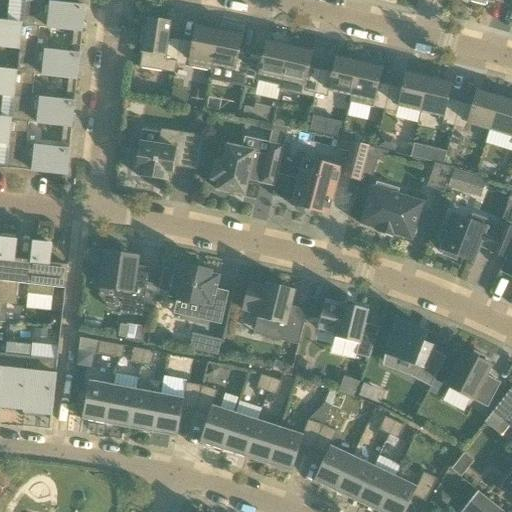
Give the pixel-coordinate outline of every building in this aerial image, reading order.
[(23,25),(23,26),(39,28),(75,32),(83,33),(85,9),(85,7),(26,1),(23,25)] [(177,65),(181,41),(169,39),(171,23),(147,19),(146,28),(143,27),(140,44),(143,44),(142,53),(140,68),(175,74),(177,65)] [(37,52),(37,50),(39,28),(23,26),(23,25),(0,22),(0,47),(20,50),(37,52)] [(211,72),(213,65),(219,32),(196,27),(193,43),(181,41),(177,65),(211,72)] [(75,32),(73,46),(81,47),(83,33),(75,32)] [(251,55),(239,52),(242,36),(219,32),(213,65),(234,70),(233,76),(246,79),(251,55)] [(259,82),(280,86),(289,47),(267,42),(263,57),(251,55),(246,79),(259,82)] [(289,47),(281,80),(305,86),(304,92),(316,95),(321,70),(309,68),(313,52),(311,52),(289,47)] [(18,72),(18,74),(34,76),(69,79),(77,80),(80,55),(37,50),(37,52),(20,50),(18,72)] [(351,96),(359,63),(336,58),(333,73),(321,70),(316,95),(328,98),(329,91),(351,96)] [(385,111),(391,86),(379,84),(382,68),(359,63),(351,96),(350,103),(385,111)] [(31,99),(34,76),(18,74),(18,72),(0,70),(0,96),(15,98),(31,99)] [(421,112),(429,79),(406,73),(402,89),(391,86),(385,111),(397,114),(399,107),(421,112)] [(69,79),(68,93),(76,94),(77,80),(69,79)] [(454,127),(461,103),(448,100),(452,84),(429,79),(421,112),(444,117),(442,124),(454,127)] [(160,91),(158,101),(168,103),(170,93),(160,91)] [(490,131),(500,98),(477,91),(473,106),(461,103),(454,127),(466,130),(468,124),(490,131)] [(13,120),(12,122),(29,123),(64,127),(72,128),(75,103),(31,98),(31,99),(15,98),(13,120)] [(511,144),(511,101),(500,98),(490,131),(511,137),(510,144),(511,144)] [(245,107),(243,116),(252,118),(254,109),(245,107)] [(202,125),(205,113),(194,111),(191,123),(202,125)] [(26,146),(29,123),(12,122),(13,120),(0,118),(0,144),(10,145),(26,147),(26,146)] [(333,121),(329,136),(339,138),(342,123),(333,121)] [(64,127),(63,141),(71,142),(72,128),(64,127)] [(197,171),(203,136),(160,130),(156,146),(140,143),(138,155),(134,155),(132,168),(136,169),(136,173),(139,173),(138,176),(168,181),(169,178),(172,179),(174,167),(197,171)] [(381,136),(377,149),(396,154),(398,146),(394,139),(381,136)] [(339,141),(337,150),(350,154),(352,145),(339,141)] [(275,187),(282,156),(284,147),(269,143),(267,154),(227,145),(223,162),(216,161),(211,181),(219,183),(217,190),(245,197),(249,180),(261,183),(260,184),(275,187)] [(359,181),(369,147),(353,143),(352,145),(350,154),(343,177),(359,181)] [(414,144),(411,157),(423,160),(426,147),(414,144)] [(67,176),(70,150),(26,146),(26,147),(10,145),(7,169),(67,176)] [(328,216),(341,168),(305,158),(292,206),(328,216)] [(444,193),(452,168),(435,164),(427,187),(444,193)] [(454,170),(448,190),(481,200),(487,180),(454,170)] [(378,233),(381,234),(381,231),(391,235),(391,237),(393,238),(394,235),(412,241),(424,203),(398,195),(400,189),(377,182),(369,207),(367,206),(361,225),(379,230),(378,233)] [(448,233),(441,251),(444,252),(443,255),(450,258),(456,260),(457,257),(461,259),(474,264),(474,262),(479,249),(482,241),(494,246),(491,253),(506,259),(511,244),(511,227),(502,223),(501,226),(473,215),(470,221),(452,214),(445,231),(448,232),(448,233)] [(29,285),(32,261),(15,260),(17,241),(0,238),(0,303),(16,305),(18,284),(29,285)] [(66,289),(68,266),(50,263),(52,245),(34,243),(32,261),(29,285),(28,295),(52,297),(53,288),(66,289)] [(137,266),(137,260),(127,259),(127,256),(106,253),(101,289),(123,292),(120,314),(143,317),(150,268),(137,266)] [(217,289),(220,276),(212,274),(212,272),(185,265),(184,268),(176,266),(175,274),(172,283),(169,297),(177,299),(177,301),(203,307),(200,320),(221,325),(229,292),(217,289)] [(165,272),(163,281),(172,283),(175,274),(165,272)] [(298,345),(307,310),(291,306),(294,290),(266,283),(265,288),(249,284),(242,310),(259,314),(258,319),(267,321),(263,337),(298,345)] [(355,360),(356,356),(369,359),(377,334),(363,331),(369,310),(342,304),(341,308),(324,304),(318,330),(334,334),(329,353),(355,360)] [(49,316),(48,327),(59,328),(60,318),(49,316)] [(424,342),(427,334),(417,331),(418,328),(398,320),(392,337),(389,336),(385,355),(400,361),(398,366),(412,371),(410,377),(431,387),(434,381),(446,357),(434,351),(435,347),(424,342)] [(48,332),(35,331),(34,339),(47,341),(48,332)] [(218,353),(222,341),(198,334),(194,345),(218,353)] [(123,359),(125,346),(78,338),(76,351),(123,359)] [(142,365),(144,350),(134,348),(131,363),(142,365)] [(152,367),(155,352),(144,350),(142,365),(152,367)] [(487,376),(492,366),(485,362),(487,358),(474,351),(472,355),(465,352),(447,387),(474,401),(488,408),(501,383),(487,376)] [(0,408),(25,411),(31,358),(4,355),(0,395),(0,408)] [(51,416),(58,361),(31,358),(25,411),(24,413),(51,416)] [(299,362),(295,376),(310,381),(315,367),(299,362)] [(219,374),(221,367),(209,363),(206,375),(212,377),(219,374)] [(118,375),(117,384),(136,387),(137,378),(118,375)] [(267,392),(272,378),(261,375),(257,389),(267,392)] [(277,396),(282,382),(272,378),(267,392),(277,396)] [(106,425),(113,385),(90,381),(82,420),(106,425)] [(434,381),(431,387),(428,394),(437,399),(444,386),(434,381)] [(196,411),(202,386),(187,383),(184,399),(160,394),(153,433),(177,438),(177,435),(179,428),(182,409),(196,411)] [(363,384),(358,397),(368,400),(372,387),(363,384)] [(113,385),(106,425),(130,429),(137,390),(113,385)] [(235,413),(213,406),(217,391),(202,386),(196,411),(209,416),(200,444),(223,451),(235,413)] [(153,433),(160,394),(137,390),(130,429),(153,433)] [(511,393),(509,392),(493,414),(502,421),(505,424),(511,414),(511,393)] [(258,418),(261,408),(228,397),(225,407),(258,418)] [(246,459),(258,420),(235,413),(223,451),(246,459)] [(495,431),(502,421),(493,414),(485,424),(495,431)] [(389,435),(395,422),(386,417),(379,430),(389,435)] [(269,466),(281,428),(258,420),(246,459),(269,466)] [(314,449),(323,425),(308,420),(303,435),(281,428),(269,466),(291,473),(292,471),(300,445),(314,449)] [(394,449),(405,426),(395,422),(389,435),(385,444),(394,449)] [(331,446),(338,432),(323,425),(314,449),(326,456),(318,473),(314,482),(335,492),(352,456),(331,446)] [(374,466),(352,456),(335,492),(357,503),(374,466)] [(379,511),(396,477),(374,466),(357,503),(377,511),(379,511)] [(417,487),(396,477),(379,511),(405,511),(413,496),(425,502),(437,479),(424,473),(417,487)] [(504,511),(478,492),(469,503),(480,511),(504,511)]
